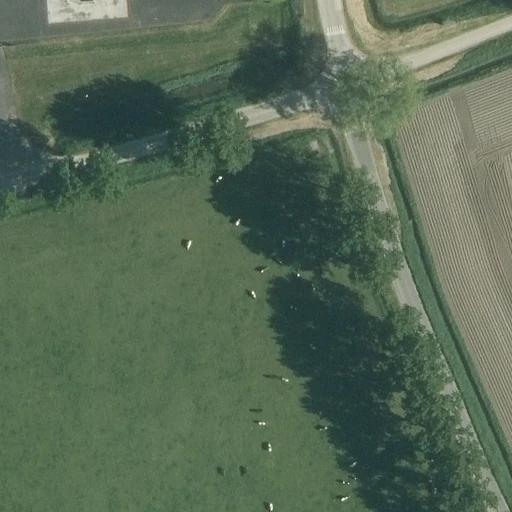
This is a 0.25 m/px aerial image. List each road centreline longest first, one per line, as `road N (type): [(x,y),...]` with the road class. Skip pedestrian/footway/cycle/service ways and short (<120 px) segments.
road 1 (unclassified): [(496,511),(406,302),(343,88)]
road 2 (unclassified): [(0,183),(343,88)]
road 3 (unclassified): [(343,88),(511,23)]
